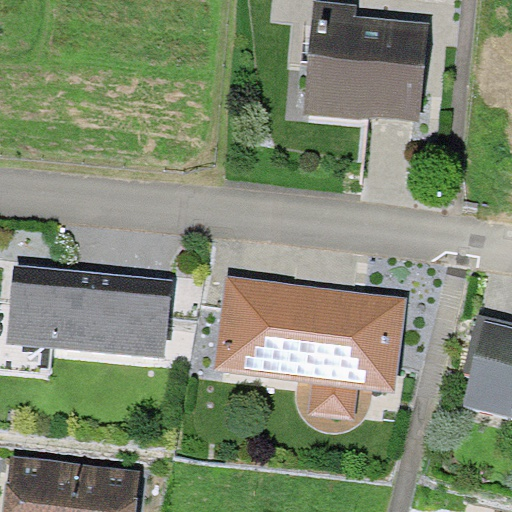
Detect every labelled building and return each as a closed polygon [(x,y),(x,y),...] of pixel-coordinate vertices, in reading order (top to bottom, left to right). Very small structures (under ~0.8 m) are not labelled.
[(317,1),(305,112),(420,124),(430,25),(357,17),(358,5),(317,1)] [(7,341),(165,357),(173,279),(15,264),(7,341)] [(354,419),(358,387),(373,389),(395,391),(407,299),(226,276),(214,369),(298,379),(314,381),(309,414),(354,419)] [(511,322),(479,314),(464,371),(472,373),(464,405),(511,417),(511,322)] [(373,402),(373,389),(358,387),(354,419),(309,414),(314,381),(298,379),(296,389),(298,397),(299,405),(302,414),(305,421),(314,426),(321,430),(330,433),(341,433),(349,431),(357,426),(364,420),(369,411),(373,402)] [(5,511),(135,511),(140,470),(12,455),(5,511)]
